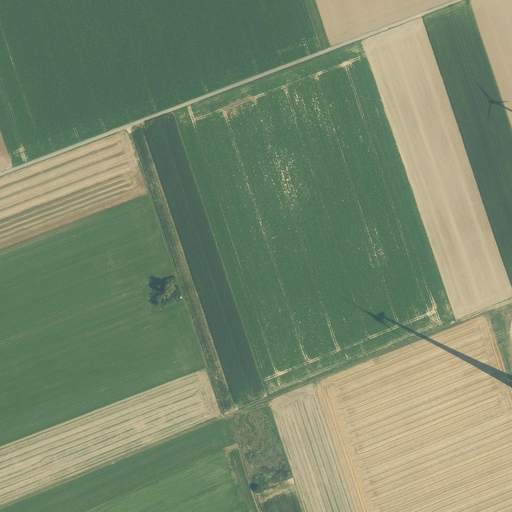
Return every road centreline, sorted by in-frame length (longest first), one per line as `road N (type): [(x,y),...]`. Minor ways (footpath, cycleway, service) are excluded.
road 1 (track): [(461,0),(0,178)]
road 2 (track): [(127,126),(224,416)]
road 3 (track): [(511,301),(230,415)]
road 4 (track): [(0,509),(230,415)]
